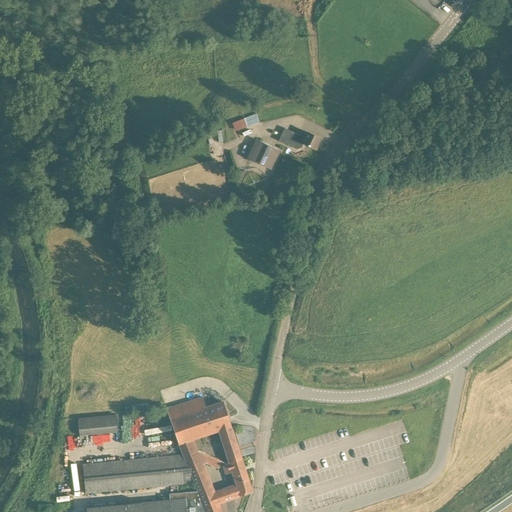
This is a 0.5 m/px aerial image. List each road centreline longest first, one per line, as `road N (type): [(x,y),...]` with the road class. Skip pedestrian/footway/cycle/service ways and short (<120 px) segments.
road 1 (unclassified): [(437,38),(319,179),(271,387)]
road 2 (unclassified): [(511,322),(398,389),(348,397),(271,387)]
